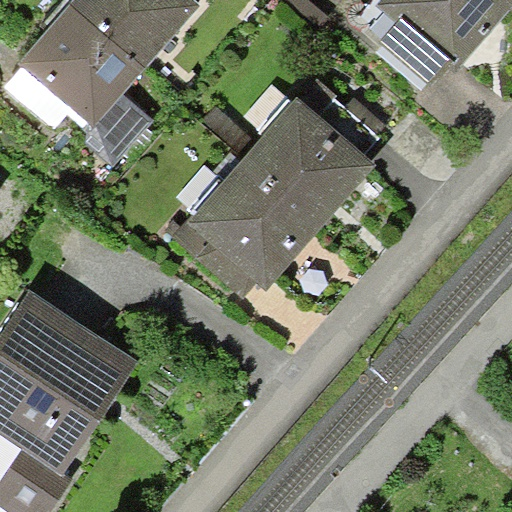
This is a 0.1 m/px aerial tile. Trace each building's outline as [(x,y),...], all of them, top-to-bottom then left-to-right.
[(76,0),(72,5),(138,63),(187,6),(179,0),(76,0)] [(447,58),(450,61),(500,5),(494,0),(386,0),(364,25),(427,81),(447,58)] [(511,0),(494,0),(500,5),(511,15),(511,0)] [(112,93),(138,63),(72,5),(23,62),(26,65),(7,87),(50,125),(70,102),(89,119),(86,123),(87,144),(106,160),(142,119),(112,93)] [(264,141),(244,164),(310,222),(359,165),(356,162),(375,139),(315,87),(296,110),(284,100),(255,133),(264,141)] [(257,275),(261,278),(310,222),(244,164),(195,220),(212,236),(192,258),(237,298),(257,275)] [(51,472),(120,369),(25,305),(0,343),(0,421),(29,440),(0,483),(0,505),(10,511),(44,511),(65,481),(51,472)]
